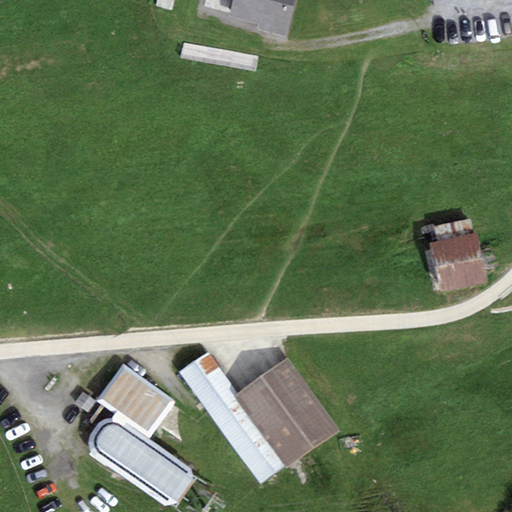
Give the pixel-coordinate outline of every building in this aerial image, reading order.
[(437,231),(439,246),(477,240),(475,225),(437,231)] [(474,241),(422,250),(430,301),(482,292),(474,241)] [(209,360),(178,381),(257,494),(338,437),(288,366),(238,401),(209,360)] [(177,410),(123,374),(97,412),(151,448),(177,410)] [(173,511),(194,482),(111,426),(88,460),(165,511),(173,511)]
